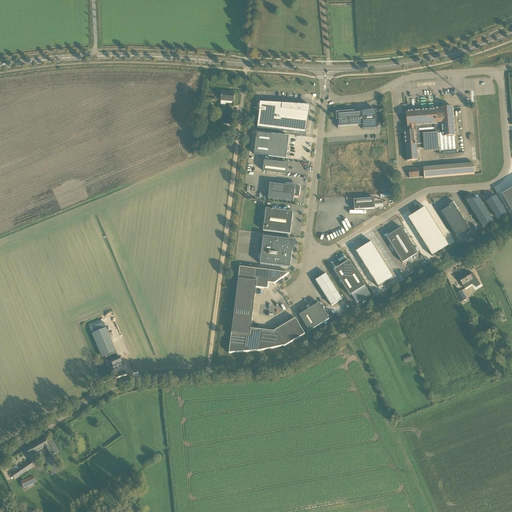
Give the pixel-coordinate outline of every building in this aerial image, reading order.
[(233,102),(234,93),(230,92),(229,93),(222,93),(221,101),(233,102)] [(306,134),(309,113),(308,113),(309,108),(280,104),(260,103),(257,128),(306,134)] [(408,132),(405,132),(407,161),(418,160),(418,155),(417,149),(417,145),(421,144),(421,148),(421,149),(424,149),(439,147),(438,134),(442,133),(442,136),(454,136),(456,136),(453,107),(441,108),(441,109),(441,111),(436,112),(436,110),(407,112),(408,132)] [(231,125),(233,110),(225,109),(223,124),(231,125)] [(338,129),(338,127),(363,125),(363,129),(378,128),(379,139),(388,139),(386,110),(377,110),(368,111),(345,113),(345,114),(339,115),(339,119),(337,119),(338,129)] [(286,159),(289,137),(257,133),(254,155),(286,159)] [(287,174),(288,164),(264,161),(263,171),(287,174)] [(425,178),(475,174),(474,163),(424,168),(425,178)] [(410,178),(419,177),(419,168),(409,169),(410,178)] [(385,180),(330,185),(331,197),(386,193),(385,180)] [(270,184),(268,199),(293,202),(294,198),(294,197),(298,198),(299,198),(299,196),(301,196),(301,188),(300,185),(287,184),(287,185),(285,185),(285,186),(270,184)] [(511,188),(501,195),(511,212),(511,211),(511,188)] [(496,197),(487,202),(497,219),(506,213),(496,197)] [(355,210),(375,209),(374,199),(354,200),(355,210)] [(473,200),(466,200),(474,214),(483,228),(493,222),(492,220),(486,210),(479,199),(473,200)] [(447,209),(441,213),(456,237),(469,229),(457,210),(458,209),(454,203),(449,206),(449,207),(447,209)] [(425,207),(408,218),(432,257),(449,246),(425,207)] [(290,235),(293,212),(266,209),(263,231),(290,235)] [(402,228),(386,237),(402,263),(418,254),(402,228)] [(294,251),(294,250),(294,247),(293,246),(294,241),(263,237),(260,264),(290,268),(292,251),(294,251)] [(372,242),(356,252),(378,288),(394,278),(372,242)] [(349,261),(334,271),(350,296),(352,295),(357,303),(370,295),(365,286),(349,261)] [(274,284),(289,274),(240,267),(229,353),(260,351),(284,346),(275,332),(251,329),(256,288),(268,289),(269,283),(274,284)] [(469,273),(459,279),(461,283),(463,286),(472,281),(474,284),(476,288),(480,285),(473,273),(470,275),(469,273)] [(323,293),(334,287),(326,274),(315,281),(323,293)] [(468,299),(473,296),(472,293),(477,290),(473,284),(462,290),(468,299)] [(331,306),(342,299),(334,287),(323,293),(331,306)] [(462,303),(467,299),(461,291),(456,294),(462,303)] [(319,325),(329,319),(319,303),(309,309),(319,325)] [(319,325),(309,309),(300,315),(310,332),(319,325)] [(294,341),(305,334),(296,319),(285,325),(294,341)] [(284,347),(294,341),(285,325),(275,331),(275,332),(284,346),(284,347)] [(107,332),(106,328),(92,334),(102,357),(105,356),(108,361),(110,361),(113,367),(122,363),(119,356),(118,357),(107,332)] [(406,365),(410,364),(408,361),(412,359),(411,355),(403,358),(406,365)] [(30,455),(35,452),(40,449),(41,451),(44,456),(45,455),(48,459),(54,456),(53,455),(55,454),(50,444),(48,445),(44,439),(26,450),(29,454),(30,455)] [(15,479),(34,466),(33,465),(31,461),(11,474),(15,479)] [(23,489),(36,483),(33,476),(20,482),(23,489)]
